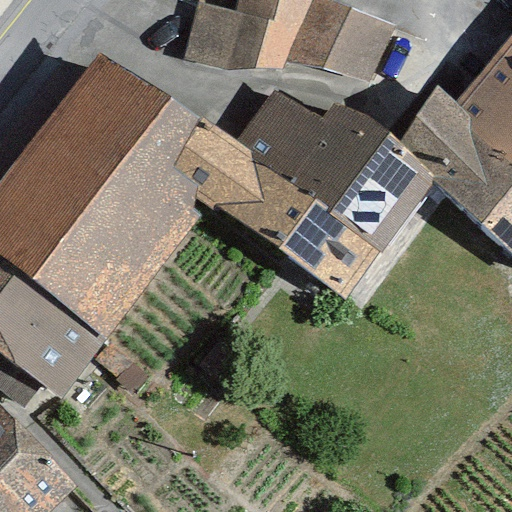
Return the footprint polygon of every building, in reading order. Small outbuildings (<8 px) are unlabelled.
[(310,0),(238,0),(235,17),(197,17),(193,64),(281,68),(371,77),(404,26),(310,1),(310,0)] [(511,33),(448,112),(432,91),(389,152),(432,191),(511,260),(511,33)] [(204,211),(346,304),(432,191),(389,152),(343,111),(325,128),(281,106),(241,150),(102,66),(0,189),(0,267),(100,344),(204,211)] [(0,359),(59,400),(100,344),(0,267),(0,359)] [(0,511),(40,511),(69,488),(0,409),(0,511)]
